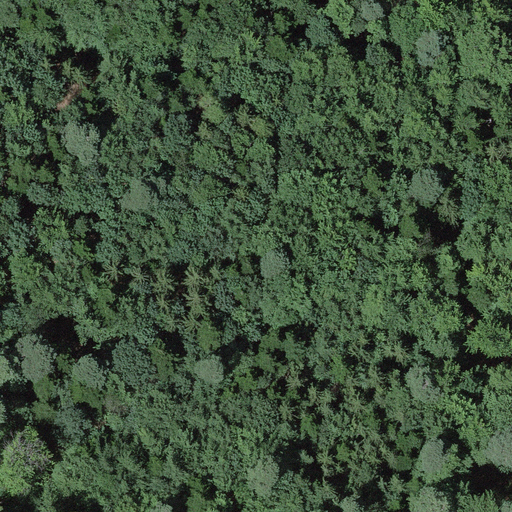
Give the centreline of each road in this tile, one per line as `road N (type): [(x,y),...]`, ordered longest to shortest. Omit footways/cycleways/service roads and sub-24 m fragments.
road 1 (track): [(0,508),(81,446),(264,335),(394,266),(511,217)]
road 2 (track): [(511,111),(465,100),(353,105),(213,79),(0,57)]
